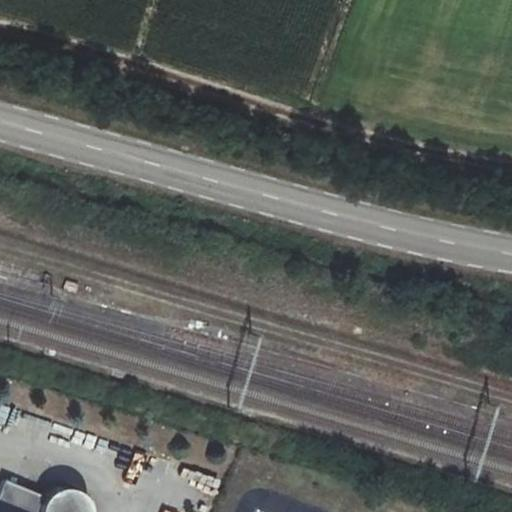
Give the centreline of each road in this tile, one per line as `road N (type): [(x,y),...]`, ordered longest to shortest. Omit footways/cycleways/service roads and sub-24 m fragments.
road 1 (track): [(511,166),(330,129),(0,25)]
road 2 (tertiary): [(0,121),(355,220),(511,253)]
road 3 (unknown): [(128,511),(127,490),(100,465),(0,433)]
